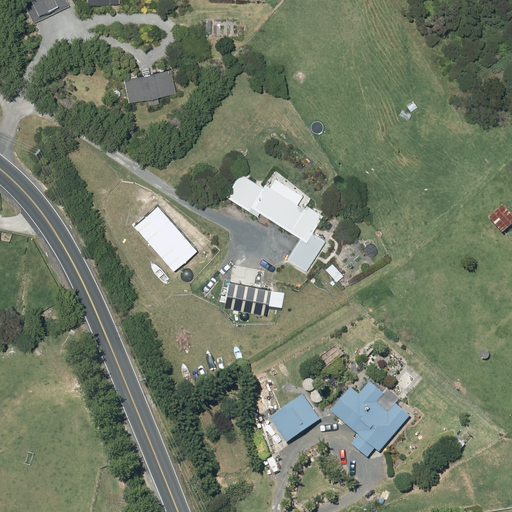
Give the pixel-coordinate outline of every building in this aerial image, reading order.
[(21,0),(31,19),(63,3),(61,0),(21,0)] [(125,78),(130,102),(176,93),(171,69),(125,78)] [(243,170),(228,193),(261,214),(264,210),(303,235),(287,259),(308,273),(329,240),(315,230),(325,213),(309,203),(307,207),(269,182),(266,185),(243,170)] [(511,207),(506,201),(491,217),(505,231),(511,224),(511,207)] [(333,259),(326,266),(339,279),(346,272),(333,259)] [(262,269),(231,266),(227,309),(276,314),(279,286),(261,284),(262,269)] [(413,414),(402,405),(408,399),(390,384),(385,390),(373,380),(362,393),(356,388),(336,411),(361,433),(353,442),(369,456),(377,447),(381,451),(413,414)] [(274,415),(292,440),(325,418),(307,392),(274,415)]
